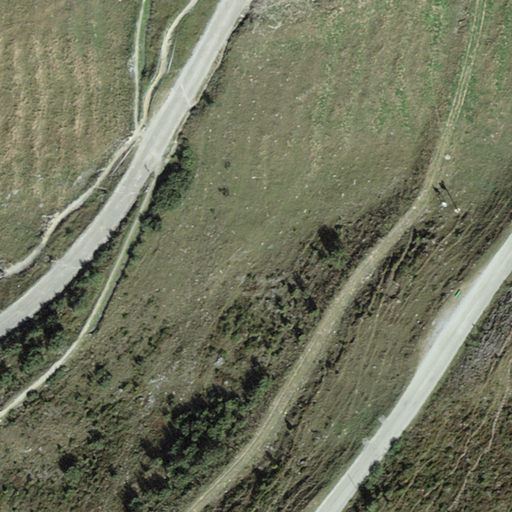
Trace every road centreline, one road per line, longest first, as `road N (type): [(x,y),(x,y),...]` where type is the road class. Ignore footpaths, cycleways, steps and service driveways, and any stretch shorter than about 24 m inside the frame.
road 1 (track): [(193,511),(266,430),(357,276),(431,182),(482,0)]
road 2 (track): [(511,251),(328,511)]
road 3 (track): [(148,155),(74,262),(0,326)]
road 4 (track): [(234,0),(148,155)]
